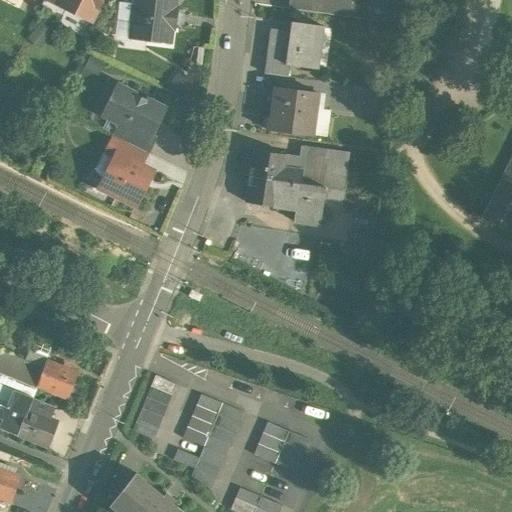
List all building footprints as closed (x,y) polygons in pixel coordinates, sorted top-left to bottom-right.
[(101,0),(61,0),(73,6),(70,11),(91,21),(101,0)] [(173,0),(135,0),(135,4),(131,3),(129,22),(132,22),(130,36),(168,41),(170,27),(172,27),(175,9),(172,9),(173,0)] [(334,3),(308,0),(291,0),(290,9),(332,15),(334,3)] [(308,0),(334,3),(332,15),(346,17),(348,0),(308,0)] [(67,14),(64,21),(85,30),(89,23),(67,14)] [(319,26),(292,22),(290,32),(270,29),(264,74),(284,77),(286,65),(313,68),(319,26)] [(170,86),(187,97),(197,81),(180,71),(170,86)] [(162,109),(118,87),(104,114),(120,122),(149,136),(150,135),(162,109)] [(317,93),(275,88),(271,118),(267,118),(266,130),(311,136),(317,93)] [(393,91),(369,88),(366,114),(390,118),(393,91)] [(149,136),(120,122),(113,137),(146,153),(154,137),(150,135),(149,136)] [(146,153),(113,137),(106,151),(115,156),(116,155),(139,166),(146,153)] [(305,143),(284,140),(282,155),(284,155),(303,158),(304,148),(305,143)] [(301,170),(299,183),(324,187),(343,189),(348,154),(304,148),(303,158),(284,155),(282,168),(301,170)] [(282,155),(252,151),(249,176),(299,183),(301,170),(282,168),(284,155),(282,155)] [(115,156),(100,187),(136,205),(152,173),(139,166),(116,155),(115,156)] [(511,161),(485,216),(483,215),(481,217),(511,232),(511,161)] [(299,183),(249,176),(245,202),(277,206),(279,195),(297,197),(299,183)] [(299,183),(297,197),(279,195),(277,206),(295,209),(294,221),(318,224),(324,187),(299,183)] [(357,208),(357,192),(343,192),(343,208),(357,208)] [(25,363),(1,353),(0,355),(0,372),(18,380),(22,367),(25,363)] [(78,374),(46,361),(41,375),(35,387),(67,401),(78,374)] [(41,375),(22,367),(18,380),(35,387),(41,375)] [(0,372),(0,385),(31,398),(35,387),(18,380),(0,372)] [(176,384),(155,375),(132,430),(153,439),(176,384)] [(13,391),(0,385),(0,405),(6,408),(13,391)] [(0,405),(0,419),(2,421),(0,425),(0,429),(48,448),(58,422),(44,417),(28,410),(33,399),(31,398),(13,391),(6,408),(0,405)] [(243,412),(200,394),(182,438),(203,447),(198,458),(177,449),(172,460),(194,469),(189,480),(210,489),(243,412)] [(49,406),(33,399),(28,410),(44,417),(49,406)] [(309,440),(267,422),(253,455),(295,473),(309,440)] [(5,466),(0,464),(0,498),(10,502),(20,477),(3,470),(5,466)] [(134,474),(108,506),(115,511),(181,511),(171,504),(174,501),(165,493),(162,497),(144,482),(134,474)] [(278,511),(282,506),(239,488),(230,510),(235,511),(278,511)]
